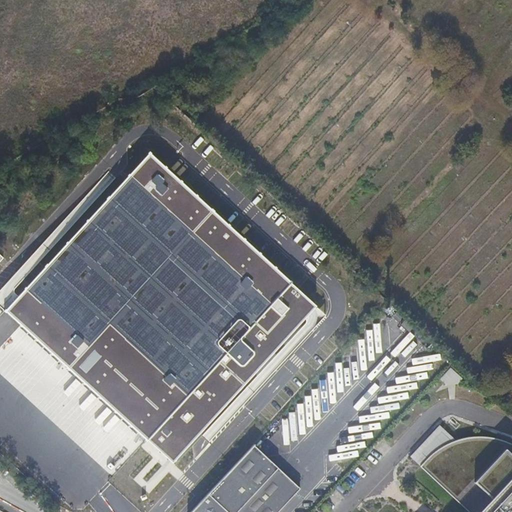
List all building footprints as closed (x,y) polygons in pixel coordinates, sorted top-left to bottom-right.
[(147,155),(4,312),(171,464),(314,306),(147,155)] [(461,377),(450,367),(439,378),(445,384),(456,383),(461,377)] [(450,442),(453,441),(437,426),(407,458),(418,467),(419,466),(422,469),(420,470),(465,511),(476,511),(482,507),(479,504),(475,508),(425,462),(424,463),(423,462),(425,459),(429,456),(432,453),(437,450),(441,447),(445,445),(450,442)] [(511,511),(511,445),(510,445),(500,441),(490,438),(485,437),(480,437),(470,437),(465,438),(460,439),(453,441),(450,442),(445,445),(441,447),(437,450),(432,453),(429,456),(425,459),(423,462),(424,463),(425,462),(475,508),(479,504),(482,507),(476,511),(511,511)] [(191,511),(277,511),(300,487),(254,445),(191,511)] [(233,461),(223,452),(187,490),(197,499),(233,461)] [(70,495),(85,482),(69,465),(55,479),(70,495)]
